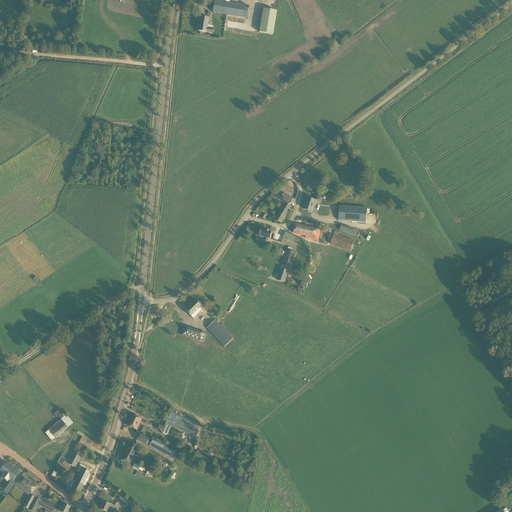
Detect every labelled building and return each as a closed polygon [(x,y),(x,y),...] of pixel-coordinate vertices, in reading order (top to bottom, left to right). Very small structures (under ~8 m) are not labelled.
[(214,1),(212,13),(245,18),(247,6),(214,1)] [(272,35),(276,11),(263,9),(259,33),(272,35)] [(207,28),(208,18),(200,17),(199,21),(197,31),(206,33),(206,32),(212,33),(213,29),(207,28)] [(325,182),(326,178),(320,177),(319,181),(317,180),(316,184),(326,186),(327,182),(325,182)] [(284,193),(280,198),(286,202),(276,219),(281,223),(291,207),(288,206),(289,204),(290,204),(293,199),(284,193)] [(307,203),(305,210),(308,211),(308,212),(311,213),(312,212),(316,201),(307,198),(305,203),(307,203)] [(338,207),(337,221),(364,224),(365,209),(338,207)] [(320,231),(295,224),(293,233),(306,236),(305,239),(317,242),(320,231)] [(342,225),(341,231),(356,235),(358,229),(342,225)] [(269,232),(270,231),(266,230),(266,231),(261,230),(261,232),(258,231),(257,235),(260,235),(259,237),(264,238),(263,241),(267,242),(268,239),(270,240),(272,233),(269,232)] [(330,245),(350,252),(354,241),(343,237),(343,236),(339,234),(340,233),(335,231),(330,245)] [(298,244),(301,239),(286,232),(284,237),(298,244)] [(296,253),(287,250),(282,265),(290,268),(296,253)] [(281,269),(277,281),(285,283),(289,271),(281,269)] [(349,271),(344,279),(349,282),(354,274),(349,271)] [(191,316),(201,306),(195,300),(185,310),(191,316)] [(233,339),(215,320),(206,328),(224,347),(233,339)] [(184,327),(181,335),(203,343),(206,334),(184,327)] [(25,401),(19,392),(25,389),(17,376),(4,384),(17,406),(25,401)] [(58,410),(54,414),(54,415),(57,417),(58,416),(61,419),(58,421),(65,430),(68,428),(67,428),(69,427),(73,423),(66,415),(67,414),(65,412),(62,415),(58,410)] [(201,426),(170,413),(163,428),(160,428),(159,430),(161,432),(161,433),(167,435),(171,427),(195,438),(201,426)] [(141,419),(137,417),(132,415),(127,426),(136,430),(141,419)] [(143,429),(141,433),(148,436),(150,432),(151,431),(143,427),(143,429)] [(140,434),(136,440),(145,445),(145,444),(146,443),(148,438),(140,434)] [(146,443),(145,444),(152,448),(174,459),(177,453),(152,440),(148,438),(146,443)] [(74,451),(67,464),(75,468),(81,454),(85,447),(77,443),(73,450),(74,451)] [(135,445),(130,443),(122,459),(129,463),(138,447),(135,445)] [(56,447),(50,458),(53,460),(59,449),(56,447)] [(192,459),(209,468),(214,459),(197,450),(192,459)] [(6,463),(0,471),(4,474),(3,475),(2,476),(2,477),(7,481),(9,478),(11,480),(13,481),(19,473),(14,469),(12,468),(12,467),(6,463)] [(79,474),(76,481),(84,485),(89,473),(90,472),(84,469),(86,466),(80,463),(76,472),(79,474)] [(133,467),(140,471),(139,472),(143,474),(146,469),(140,466),(141,466),(135,463),(133,467)] [(21,483),(19,485),(20,485),(23,488),(22,490),(25,492),(27,490),(31,494),(37,487),(32,482),(31,483),(24,478),(21,483)] [(78,496),(84,485),(76,481),(70,492),(78,496)] [(7,485),(3,492),(7,495),(12,489),(9,487),(7,485)] [(50,511),(52,511),(54,508),(34,497),(27,509),(32,511),(35,511),(37,510),(39,506),(42,508),(46,510),(50,511)] [(120,497),(118,500),(125,506),(127,503),(120,497)] [(68,511),(70,507),(66,506),(67,504),(60,500),(58,505),(56,510),(59,511),(68,511)] [(109,505),(103,502),(100,509),(104,511),(113,511),(114,511),(115,511),(118,509),(114,506),(110,504),(109,505)]
